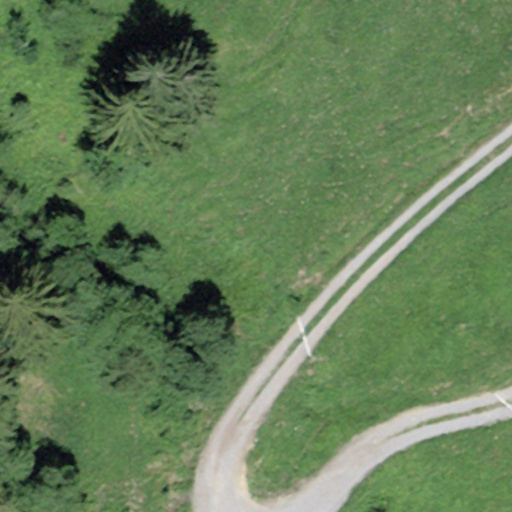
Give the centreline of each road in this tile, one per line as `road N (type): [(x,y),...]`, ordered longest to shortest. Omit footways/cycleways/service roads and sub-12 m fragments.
road 1 (track): [(218,511),(213,477),(234,412),(430,194),(511,131)]
road 2 (track): [(511,407),(417,417),(347,459),(302,511)]
